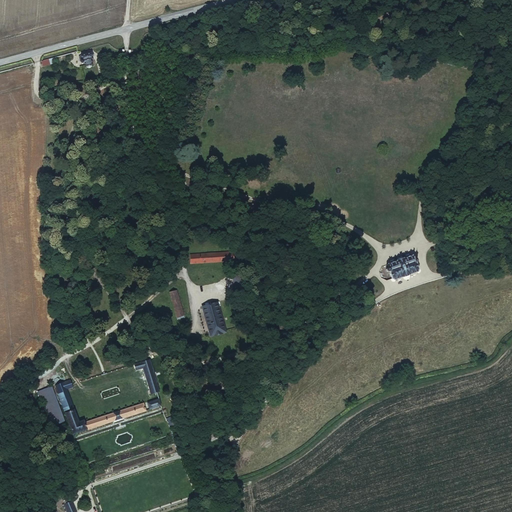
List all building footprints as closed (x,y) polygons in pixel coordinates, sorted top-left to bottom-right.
[(93,60),(91,54),(81,56),(82,60),(80,60),(81,64),(84,64),(84,67),(92,64),(91,60),(93,60)] [(49,59),(40,61),(42,67),(50,65),(49,59)] [(231,254),(188,256),(189,264),(231,262),(231,254)] [(411,257),(387,266),(388,268),(388,269),(388,270),(387,270),(386,270),(386,271),(386,272),(386,273),(386,274),(387,275),(388,275),(390,274),(390,275),(390,276),(391,277),(391,279),(392,280),(393,280),(416,273),(418,270),(414,261),(413,262),(411,257)] [(176,290),(170,291),(174,317),(181,315),(176,290)] [(216,304),(203,308),(210,337),(224,333),(216,304)] [(155,400),(148,402),(150,408),(162,404),(157,391),(161,390),(152,360),(133,365),(134,371),(142,369),(145,378),(148,377),(153,394),(154,394),(155,400)] [(67,384),(66,384),(55,387),(52,388),(57,406),(62,405),(63,409),(57,412),(59,420),(67,418),(71,432),(145,409),(143,402),(83,420),(83,418),(77,419),(68,390),(74,388),(72,382),(70,382),(70,383),(69,383),(69,384),(68,384),(67,384)] [(167,417),(170,426),(177,423),(174,415),(167,417)] [(65,500),(68,507),(74,505),(72,498),(65,500)]
